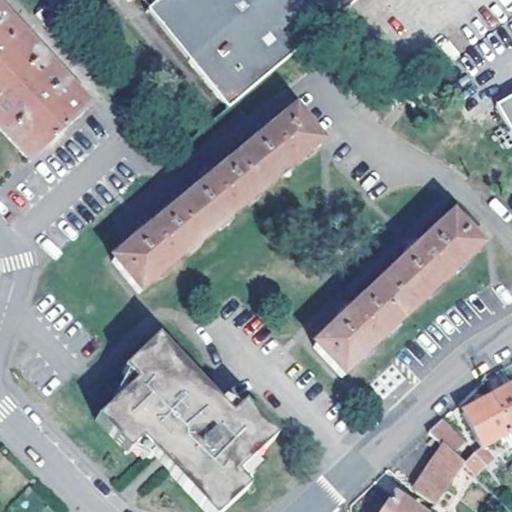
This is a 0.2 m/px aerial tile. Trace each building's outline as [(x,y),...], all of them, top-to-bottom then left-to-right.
[(229,111),(326,29),(359,0),(160,0),(146,13),(229,111)] [(0,130),(29,162),(88,108),(0,12),(0,130)] [(152,62),(131,79),(140,89),(161,72),(152,62)] [(511,97),(497,106),(511,131),(511,97)] [(319,145),(293,113),(283,121),(281,118),(251,142),(253,146),(225,170),(222,167),(192,191),(195,195),(165,219),(162,216),(133,239),(136,243),(113,261),(139,293),(319,145)] [(479,249),(451,220),(431,239),(428,236),(399,263),(402,266),(363,301),(361,299),(333,325),(335,328),(314,347),(343,377),(479,249)] [(236,477),(264,451),(276,440),(244,407),(231,418),(225,413),(156,339),(153,342),(122,371),(134,383),(93,422),(126,457),(140,445),(203,511),(225,511),(249,491),(236,477)] [(490,399),(509,434),(511,432),(511,386),(509,382),(503,385),(505,390),(490,399)] [(463,414),(482,450),(509,434),(490,399),(463,414)] [(428,433),(444,448),(452,456),(463,445),(440,422),(428,433)] [(444,448),(414,491),(434,507),(446,489),(462,466),(452,456),(444,448)] [(482,466),(472,456),(462,466),(472,476),(482,466)] [(462,501),(477,480),(472,476),(462,466),(446,489),(462,501)] [(446,489),(434,507),(440,511),(453,511),(462,501),(446,489)] [(416,511),(393,497),(382,511),(416,511)]
